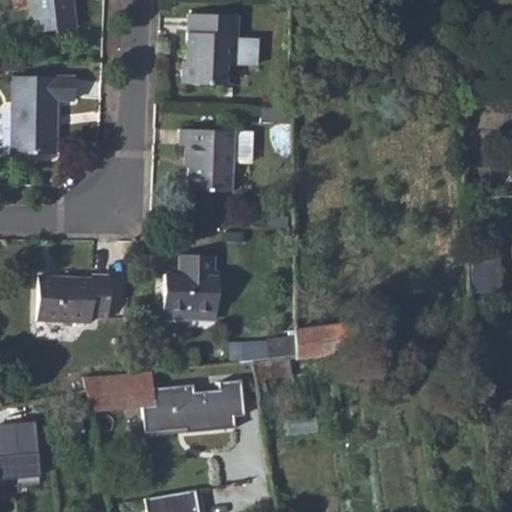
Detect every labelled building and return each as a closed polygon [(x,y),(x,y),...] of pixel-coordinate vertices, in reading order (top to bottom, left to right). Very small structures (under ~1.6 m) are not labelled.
[(26,0),(29,32),(72,27),(68,0),(26,0)] [(180,46),(179,84),(224,86),(225,64),(254,65),(255,40),(235,39),(236,15),(187,14),(186,36),(190,37),(190,46),(180,46)] [(10,77),(9,129),(14,129),(14,152),(53,153),(53,124),(49,124),(49,114),(53,114),(54,99),(72,99),(72,77),(10,77)] [(259,107),(259,121),(280,122),(289,122),(289,109),(259,107)] [(280,122),(280,137),(289,137),(289,122),(280,122)] [(178,130),(177,145),(187,145),(186,191),(229,193),(230,164),(249,165),(249,133),(178,130)] [(468,289),(502,290),(502,253),(468,253),(468,289)] [(164,276),(163,311),(217,313),(218,278),(213,278),(213,258),(179,257),(178,276),(164,276)] [(33,275),(32,321),(87,323),(87,316),(104,316),(105,273),(89,273),(88,277),(33,275)] [(217,313),(163,311),(162,323),(216,325),(217,313)] [(350,322),(292,328),(292,338),(292,356),(353,348),(350,322)] [(265,341),(265,358),(267,358),(288,356),(292,356),(292,338),(265,341)] [(487,346),(473,347),(476,387),(487,386),(487,370),(490,369),(487,346)] [(288,356),(267,358),(270,378),(290,374),(288,356)] [(265,358),(251,360),(257,395),(265,394),(262,379),(270,378),(267,358),(265,358)] [(148,369),(82,378),(88,412),(142,406),(145,433),(179,428),(179,423),(186,422),(187,432),(232,427),(230,415),(242,413),(238,378),(216,381),(217,389),(192,392),(191,384),(150,389),(148,369)] [(265,394),(257,395),(259,409),(267,407),(265,394)] [(486,397),(477,397),(478,406),(487,404),(486,397)] [(77,416),(66,418),(68,433),(80,432),(77,416)] [(0,426),(0,481),(41,477),(36,423),(0,426)] [(501,487),(490,489),(492,499),(502,497),(501,487)] [(198,511),(194,488),(142,498),(144,511),(198,511)]
